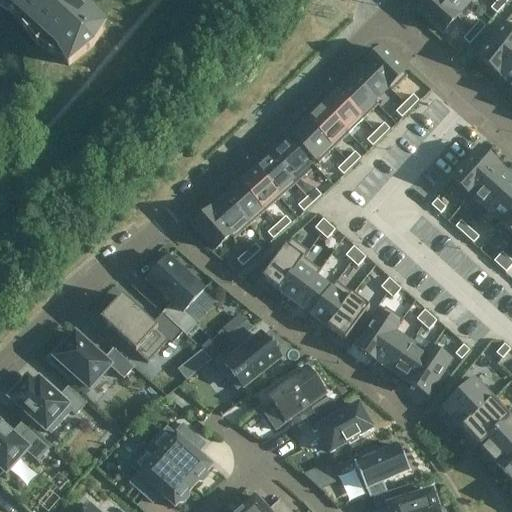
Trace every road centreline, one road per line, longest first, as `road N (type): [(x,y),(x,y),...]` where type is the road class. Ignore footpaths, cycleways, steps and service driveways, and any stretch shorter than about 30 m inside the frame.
road 1 (residential): [(0,363),(240,158),(384,16)]
road 2 (residential): [(478,101),(379,215),(511,337)]
road 3 (residential): [(384,16),(478,101)]
